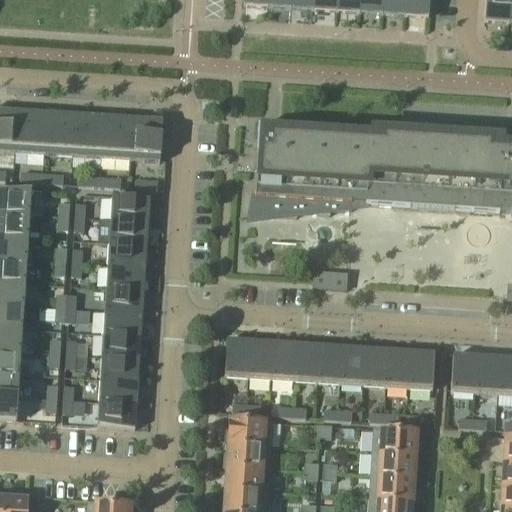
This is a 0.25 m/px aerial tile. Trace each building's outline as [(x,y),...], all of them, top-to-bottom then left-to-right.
[(267,11),(267,0),(243,0),(243,10),(267,11)] [(289,13),(290,0),(267,0),(267,11),(289,13)] [(312,14),(313,0),(290,0),(289,13),(312,14)] [(335,15),(336,0),(313,0),(312,14),(335,15)] [(358,17),(359,0),(336,0),(335,15),(358,17)] [(381,18),(382,0),(359,0),(358,17),(381,18)] [(404,20),(404,0),(382,0),(381,18),(404,20)] [(428,21),(429,0),(404,0),(404,20),(428,21)] [(507,27),(509,0),(485,0),(483,25),(507,27)] [(0,156),(14,158),(16,116),(0,114),(0,156)] [(42,160),(45,117),(16,116),(14,158),(42,160)] [(71,162),(74,119),(45,117),(42,160),(71,162)] [(100,163),(103,121),(74,119),(71,162),(100,163)] [(129,165),(131,123),(103,121),(100,163),(129,165)] [(131,123),(129,165),(159,167),(161,125),(131,123)] [(511,148),(503,148),(504,141),(369,133),(368,139),(354,138),(354,137),(278,132),(279,133),(257,132),(257,145),(256,145),(255,159),(257,159),(256,173),(254,200),(252,200),(248,221),(274,220),(274,221),(295,222),(296,218),(316,217),(316,219),(329,220),(329,216),(351,215),(349,208),(350,208),(350,206),(364,207),(364,209),(498,218),(499,216),(509,217),(509,224),(511,224),(511,148)] [(20,187),(30,188),(31,178),(20,177),(20,187)] [(41,188),(41,178),(31,178),(30,188),(41,188)] [(41,178),(41,188),(51,189),(52,179),(41,178)] [(62,180),(52,179),(51,189),(62,190),(62,180)] [(77,191),(88,191),(88,181),(78,181),(77,191)] [(98,192),(99,182),(88,181),(88,191),(98,192)] [(99,182),(98,192),(109,193),(109,183),(99,182)] [(120,183),(109,183),(109,193),(119,193),(120,183)] [(135,194),(145,195),(146,185),(135,184),(135,194)] [(157,186),(146,185),(145,195),(156,196),(157,186)] [(0,218),(28,220),(30,196),(0,193),(0,218)] [(109,225),(147,228),(148,203),(111,201),(109,225)] [(57,222),(67,222),(68,209),(58,208),(57,222)] [(74,223),(84,223),(85,210),(75,209),(74,223)] [(0,240),(27,243),(28,220),(0,218),(0,240)] [(66,236),(67,222),(57,222),(56,236),(66,236)] [(74,223),(73,237),(83,237),(90,237),(91,224),(84,223),(74,223)] [(145,250),(147,228),(109,225),(108,248),(145,250)] [(0,263),(26,265),(27,243),(0,240),(0,263)] [(144,273),(145,250),(108,248),(106,270),(144,273)] [(54,267),(64,268),(65,254),(55,253),(54,267)] [(71,268),(81,269),(82,255),(72,254),(71,268)] [(0,286),(24,288),(26,265),(0,263),(0,286)] [(64,282),(64,268),(54,267),(53,281),(64,282)] [(80,283),(81,269),(71,268),(70,282),(80,283)] [(143,296),(144,273),(106,270),(105,293),(143,296)] [(344,295),(345,279),(313,277),(312,292),(344,295)] [(0,309),(23,311),(24,288),(0,286),(0,309)] [(141,319),(143,296),(105,293),(103,316),(141,319)] [(65,314),(66,300),(56,299),(55,313),(65,314)] [(65,314),(75,314),(76,301),(66,300),(65,314)] [(0,332),(21,334),(23,311),(0,309),(0,332)] [(64,328),(65,314),(55,313),(54,327),(64,328)] [(74,328),(75,314),(65,314),(64,328),(74,328)] [(140,341),(141,319),(103,316),(102,339),(140,341)] [(0,355),(20,357),(21,334),(0,332),(0,355)] [(138,364),(140,341),(102,339),(101,362),(138,364)] [(48,358),(59,359),(60,345),(49,344),(48,358)] [(248,384),(250,346),(226,344),(223,382),(248,384)] [(65,359),(75,360),(76,346),(66,345),(65,359)] [(270,385),(273,347),(250,346),(248,384),(270,385)] [(293,386),(295,349),(273,347),(270,385),(293,386)] [(316,388),(318,350),(295,349),(293,386),(316,388)] [(339,389),(341,352),(318,350),(316,388),(339,389)] [(361,391),(364,353),(341,352),(339,389),(361,391)] [(384,392),(386,355),(364,353),(361,391),(384,392)] [(0,378),(18,379),(20,357),(0,355),(0,378)] [(407,394),(409,356),(386,355),(384,392),(407,394)] [(409,356),(407,394),(431,395),(433,357),(409,356)] [(58,373),(59,359),(48,358),(48,372),(58,373)] [(74,374),(75,360),(65,359),(64,373),(74,374)] [(474,398),(476,360),(452,359),(449,397),(474,398)] [(496,400),(499,362),(476,360),(474,398),(496,400)] [(137,387),(138,364),(101,362),(99,384),(137,387)] [(511,400),(511,362),(499,362),(496,400),(511,400)] [(0,400),(17,402),(18,379),(0,378),(0,400)] [(135,410),(137,387),(99,384),(98,407),(135,410)] [(45,404),(56,405),(57,391),(46,390),(45,404)] [(62,405),(72,405),(73,392),(63,391),(62,405)] [(0,425),(15,426),(17,402),(0,400),(0,425)] [(55,418),(56,405),(45,404),(45,418),(55,418)] [(71,419),(72,405),(62,405),(61,419),(71,419)] [(134,434),(135,410),(98,407),(96,431),(134,434)] [(245,420),(246,409),(232,409),(231,419),(245,420)] [(246,409),(245,420),(259,420),(259,410),(246,409)] [(291,423),(291,412),(277,411),(277,422),(291,423)] [(291,412),(291,423),(304,423),(305,413),(291,412)] [(336,425),(337,415),(323,414),(322,425),(336,425)] [(337,415),(336,425),(350,426),(351,416),(337,415)] [(382,428),(382,418),(369,417),(368,427),(382,428)] [(382,418),(382,428),(396,429),(396,419),(382,418)] [(419,431),(419,421),(405,420),(405,430),(419,431)] [(471,434),(472,424),(458,423),(457,433),(471,434)] [(472,424),(471,434),(485,435),(486,425),(472,424)] [(224,448),(270,451),(272,427),(228,425),(227,436),(225,436),(224,448)] [(511,436),(511,426),(503,426),(503,436),(511,436)] [(321,443),(322,431),(314,430),(313,443),(321,443)] [(322,431),(321,443),(329,444),(330,431),(322,431)] [(371,458),(415,460),(416,437),(372,434),(371,458)] [(502,466),(511,466),(511,442),(503,442),(502,466)] [(269,474),(270,451),(224,448),(224,449),(226,449),(226,459),(223,458),(222,471),(269,474)] [(413,483),(415,460),(371,458),(369,480),(413,483)] [(511,489),(511,466),(502,466),(501,489),(511,489)] [(303,476),(316,477),(317,469),(304,468),(303,476)] [(322,477),(335,478),(335,470),(323,469),(322,477)] [(267,497),(269,474),(222,471),(222,472),(225,472),(223,494),(267,497)] [(316,484),(316,477),(303,476),(303,484),(316,484)] [(334,486),(335,478),(322,477),(322,485),(334,486)] [(412,506),(413,483),(369,480),(368,503),(412,506)] [(511,511),(511,489),(501,489),(499,511),(511,511)] [(266,511),(267,497),(223,494),(222,511),(266,511)] [(3,499),(1,511),(25,511),(26,503),(3,502),(4,499),(3,499)] [(411,511),(412,506),(368,503),(367,511),(411,511)]
